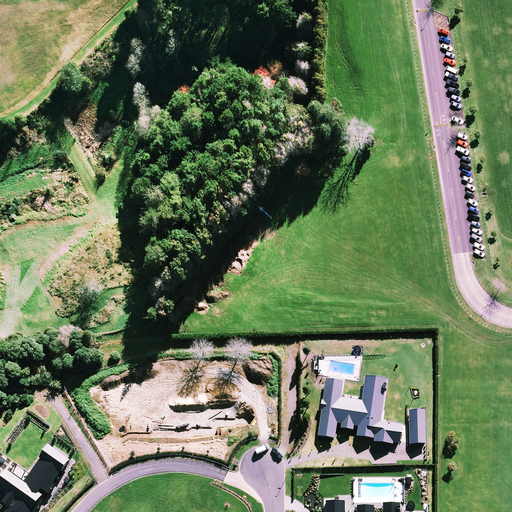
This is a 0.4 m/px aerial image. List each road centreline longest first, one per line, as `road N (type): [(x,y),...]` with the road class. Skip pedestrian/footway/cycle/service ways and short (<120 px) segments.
road 1 (track): [(262,464),(291,428),(290,354),(283,349),(187,341),(0,360)]
road 2 (residential): [(269,483),(188,465),(153,466),(109,484),(79,511)]
road 3 (track): [(0,114),(149,0)]
road 4 (track): [(0,391),(54,397),(109,484)]
